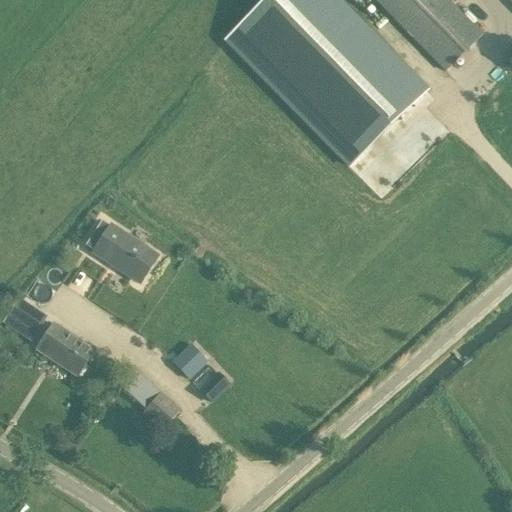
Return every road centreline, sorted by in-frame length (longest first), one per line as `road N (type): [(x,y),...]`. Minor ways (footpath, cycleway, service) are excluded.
road 1 (tertiary): [(242,511),(511,277)]
road 2 (tertiary): [(111,511),(0,447)]
